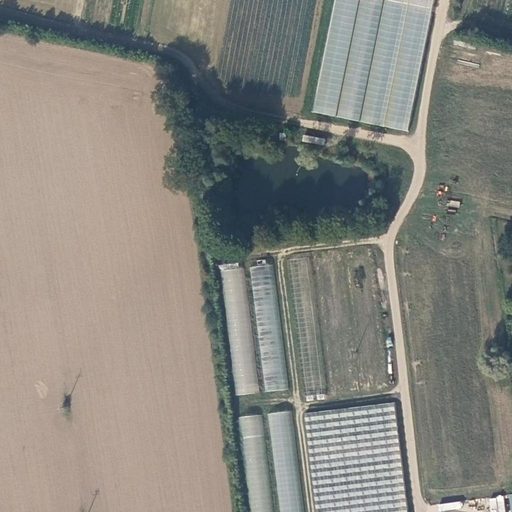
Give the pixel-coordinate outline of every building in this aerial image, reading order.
[(334,0),(314,114),(410,131),(433,0),(334,0)] [(323,145),(325,139),(303,135),(301,141),(323,145)] [(255,393),(246,262),(222,264),(232,395),(255,393)] [(250,267),(264,392),(287,389),(274,264),(250,267)] [(316,511),(407,511),(398,403),(307,411),(316,511)] [(270,413),(278,511),(301,511),(293,411),(270,413)] [(241,416),(248,511),(271,511),(263,414),(241,416)] [(504,511),(504,497),(490,497),(490,511),(504,511)]
